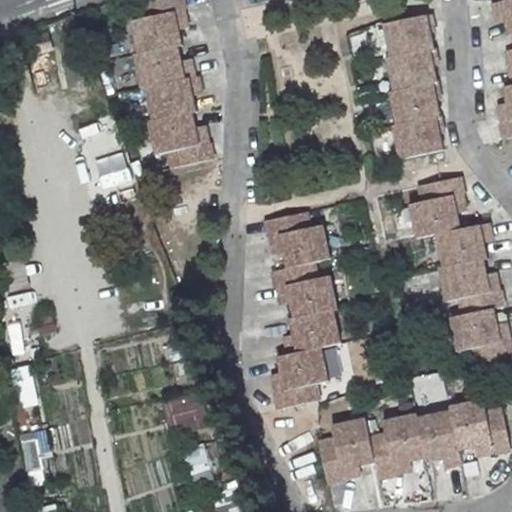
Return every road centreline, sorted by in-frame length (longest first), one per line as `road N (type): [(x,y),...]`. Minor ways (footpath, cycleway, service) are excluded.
road 1 (residential): [(223,0),(233,80),(219,361),(288,511)]
road 2 (track): [(31,103),(89,343),(119,511)]
road 3 (unknown): [(464,143),(362,179),(227,206)]
road 4 (residential): [(511,203),(464,143),(452,0)]
